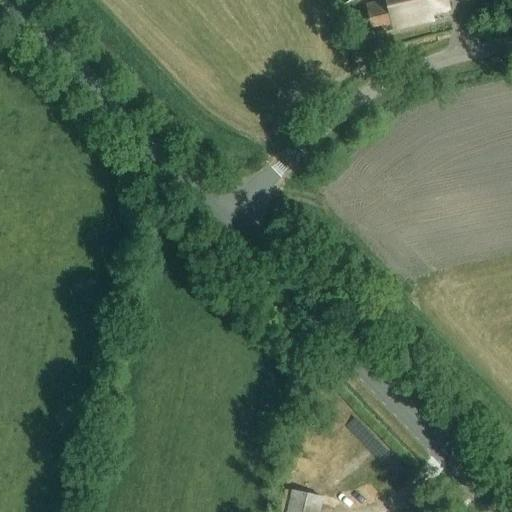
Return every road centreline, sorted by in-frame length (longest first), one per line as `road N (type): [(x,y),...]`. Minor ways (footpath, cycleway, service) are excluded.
road 1 (tertiary): [(497,511),(223,224)]
road 2 (unclassified): [(223,224),(331,117),(413,66),(511,46)]
road 3 (tertiary): [(223,224),(9,0)]
